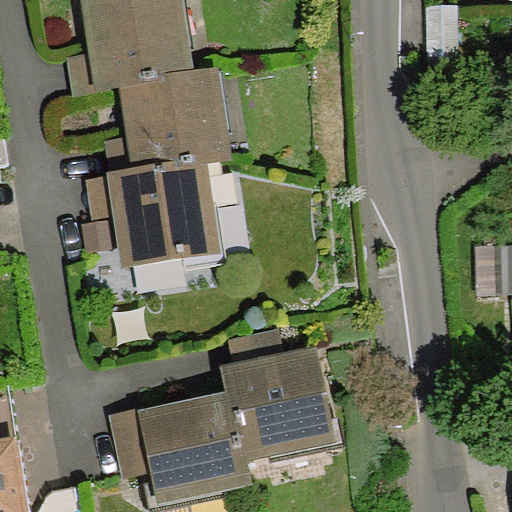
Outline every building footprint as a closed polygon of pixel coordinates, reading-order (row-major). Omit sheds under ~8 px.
[(190,0),(136,0),(95,6),(108,95),(133,92),(202,82),(190,0)] [(202,82),(133,92),(146,180),(215,169),(240,165),(227,78),(202,82)] [(146,180),(97,187),(103,222),(126,218),(135,275),(229,261),(215,169),(146,180)] [(237,377),(244,405),(254,467),(344,448),(324,358),(293,364),(287,336),(236,346),(243,376),(237,377)] [(244,405),(121,426),(130,481),(163,475),(169,509),(259,494),(254,467),(244,405)] [(0,451),(0,511),(32,511),(23,448),(0,451)]
